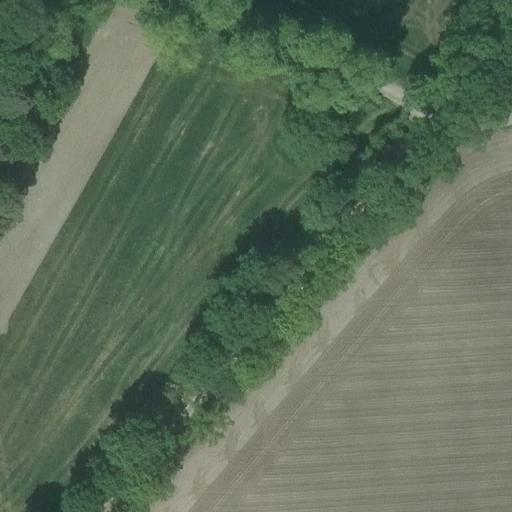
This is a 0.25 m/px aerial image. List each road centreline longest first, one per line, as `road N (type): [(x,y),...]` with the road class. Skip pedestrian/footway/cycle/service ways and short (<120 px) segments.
road 1 (unclassified): [(100,511),(435,119)]
road 2 (unclassified): [(430,108),(167,0)]
